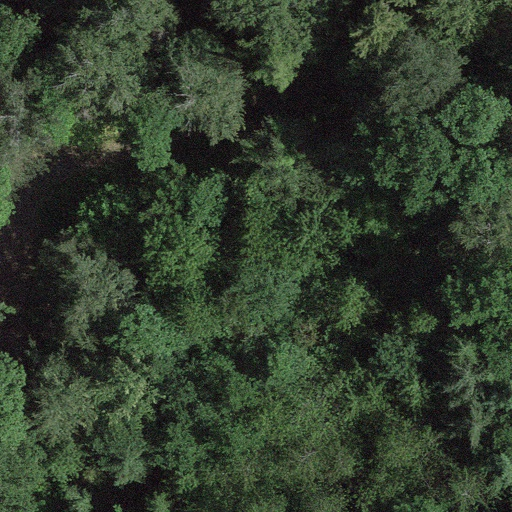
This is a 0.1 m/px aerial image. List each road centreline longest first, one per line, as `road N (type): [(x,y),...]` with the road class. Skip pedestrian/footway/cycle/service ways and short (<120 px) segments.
road 1 (track): [(511,9),(0,198)]
road 2 (track): [(0,198),(21,511)]
